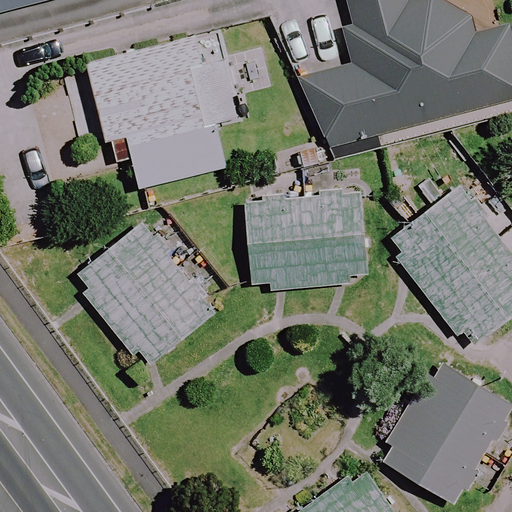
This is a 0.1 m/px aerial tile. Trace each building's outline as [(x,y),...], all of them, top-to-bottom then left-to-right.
[(0,0),(0,14),(55,0),(0,0)] [(340,0),(358,65),(305,79),(324,153),(511,102),(511,61),(495,0),(340,0)] [(225,57),(200,63),(195,42),(90,66),(107,142),(127,138),(139,191),(226,171),(216,130),(241,125),(225,57)] [(511,318),(511,254),(469,193),(391,248),(464,352),(511,318)] [(270,292),(350,287),(349,276),(366,275),(361,195),(247,203),(252,283),(270,281),(270,292)] [(217,311),(142,226),(74,285),(149,371),(217,311)] [(511,409),(511,404),(442,362),(381,462),(453,506),(511,409)] [(395,511),(365,471),(310,511),(395,511)]
